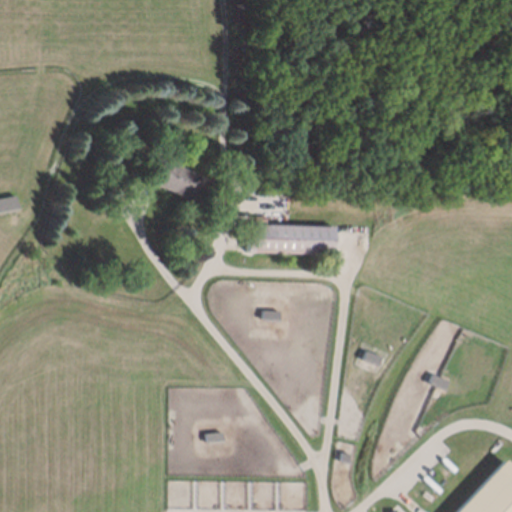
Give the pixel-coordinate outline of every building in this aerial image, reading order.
[(186,198),(142,178),(151,158),(195,177),(186,198)] [(0,194),(10,192),(12,206),(0,208),(0,194)] [(323,254),(240,252),(241,224),(323,226),(323,254)] [(256,317),(256,307),(272,308),(272,318),(256,317)] [(356,357),(359,348),(374,353),(371,363),(356,357)] [(422,381),(426,371),(441,378),(437,387),(422,381)] [(201,441),(200,431),(216,429),(217,439),(201,441)] [(445,511),(497,456),(511,469),(511,511),(445,511)]
